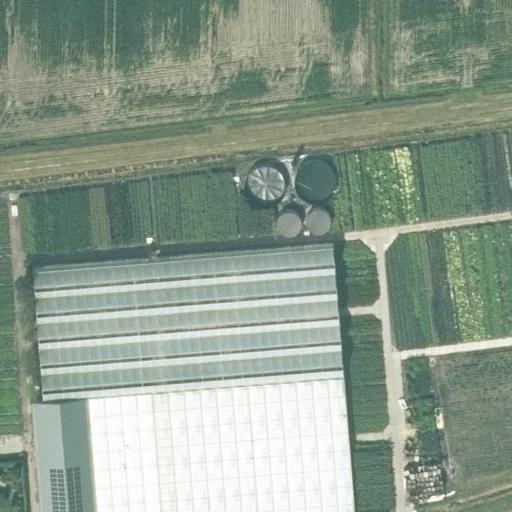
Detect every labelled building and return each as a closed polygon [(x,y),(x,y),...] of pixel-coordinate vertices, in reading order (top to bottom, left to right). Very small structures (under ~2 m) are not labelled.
[(337,182),(337,181),(336,174),(332,168),(329,164),(325,162),(318,161),(309,162),(303,167),(300,170),(298,174),(297,181),(298,188),(300,191),(302,195),(304,197),(309,200),(316,201),(323,200),(330,197),(333,194),(335,190),(337,186),(337,182)] [(286,185),(285,178),(281,171),(275,167),(271,165),(267,164),(263,165),(259,166),(253,169),(250,173),(248,176),(246,183),(247,191),(250,197),(253,200),(257,203),(261,204),(266,205),(271,204),(275,203),(280,199),(283,195),(285,193),(286,185)] [(333,243),(30,267),(41,397),(94,393),(154,388),(344,373),(333,243)] [(344,373),(154,388),(163,511),(354,511),(354,496),(344,373)] [(151,389),(94,393),(103,511),(163,511),(154,388),(151,389)] [(41,397),(32,398),(41,511),(103,511),(94,393),(73,395),(41,397)]
